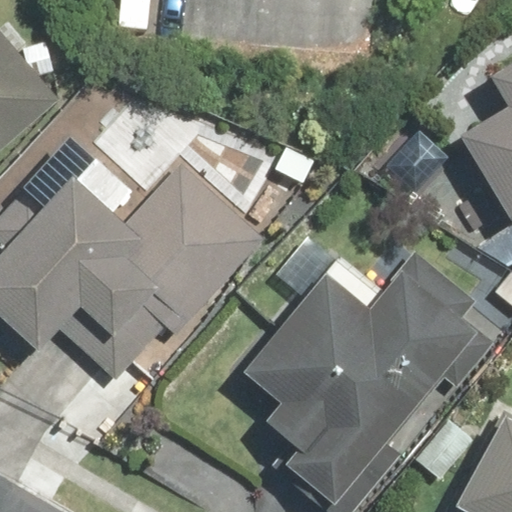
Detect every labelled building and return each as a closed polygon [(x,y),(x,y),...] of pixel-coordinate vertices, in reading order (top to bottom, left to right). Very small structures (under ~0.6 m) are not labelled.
[(0,154),(67,96),(0,18),(0,154)] [(511,84),(511,98),(474,121),(511,182),(511,58),(500,66),(511,84)] [(0,225),(17,242),(0,260),(0,288),(54,339),(69,323),(123,373),(171,321),(183,331),(271,236),(185,157),(138,208),(88,162),(56,196),(36,178),(0,215),(0,225)] [(298,452),(350,494),(448,376),(459,385),(506,329),(476,305),(485,294),(423,244),(383,292),(341,258),(256,360),(295,391),(276,413),(308,439),(298,452)] [(511,511),(511,398),(461,492),(498,511),(511,511)]
